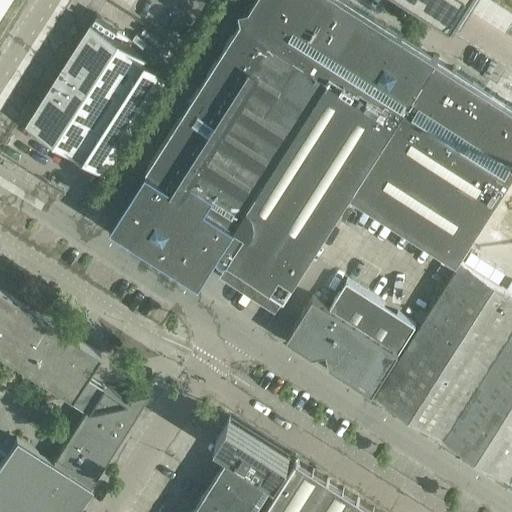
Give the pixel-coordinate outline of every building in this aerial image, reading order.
[(351,192),(438,57),(349,0),(253,0),(249,7),(241,9),(243,18),(112,223),(201,280),(217,254),(218,259),(223,262),(228,261),(229,259),(285,295),(351,192)] [(92,21),(27,123),(83,159),(84,157),(106,170),(168,72),(147,59),(148,57),(92,21)] [(458,260),(511,174),(511,104),(438,57),(351,192),(458,260)] [(511,181),(377,393),(443,435),(511,328),(511,181)] [(373,390),(416,323),(348,279),(331,305),(314,294),(287,336),(314,352),(327,349),(330,363),(373,390)] [(53,460),(16,437),(0,462),(0,511),(72,511),(149,393),(126,398),(87,373),(100,353),(0,288),(0,351),(87,407),(53,460)] [(509,477),(511,472),(511,328),(443,435),(509,477)] [(291,454),(230,415),(217,436),(234,446),(231,451),(275,479),(291,454)] [(275,479),(231,451),(219,470),(263,498),(275,479)] [(382,511),(298,458),(263,511),(382,511)] [(253,511),(263,498),(219,470),(207,489),(242,511),(253,511)] [(242,511),(207,489),(195,508),(200,511),(242,511)]
